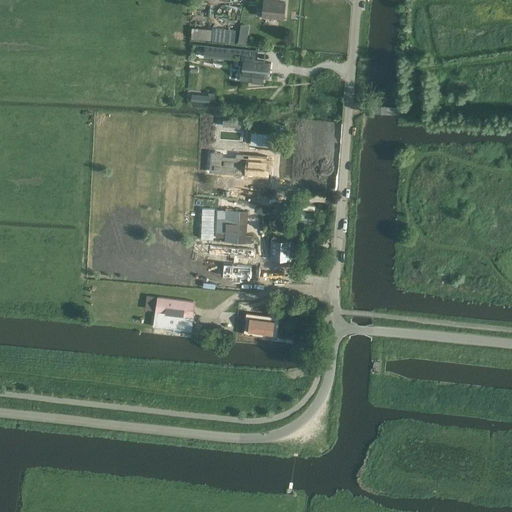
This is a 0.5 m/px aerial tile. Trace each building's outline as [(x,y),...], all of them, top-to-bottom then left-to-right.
[(264,0),(263,17),(284,19),(286,3),(275,2),(272,0),(264,0)] [(211,40),(212,30),(192,28),(192,39),(211,40)] [(194,44),(207,46),(206,57),(214,58),(224,59),(232,60),(232,59),(231,59),(231,56),(232,56),(232,52),(243,53),(240,80),(240,79),(239,80),(249,81),(249,79),(252,79),(251,84),(263,85),(263,84),(263,79),(269,80),(269,79),(268,79),(268,77),(269,71),(268,71),(269,64),(271,64),(271,63),(265,62),(265,63),(259,62),(259,63),(255,63),(256,50),(194,44)] [(246,174),(268,175),(269,160),(247,159),(246,174)] [(271,241),(271,259),(291,260),(291,241),(271,241)] [(212,242),(211,251),(235,253),(234,261),(225,260),(224,272),(233,273),(233,277),(242,278),(242,274),(251,274),(252,262),(237,261),(238,253),(256,254),(257,245),(212,242)] [(191,268),(190,277),(199,278),(200,273),(200,269),(191,268)] [(158,297),(157,302),(154,326),(191,331),(193,321),(191,320),(191,316),(193,317),(194,302),(158,297)] [(242,315),(240,336),(254,338),(254,334),(270,336),(272,318),(242,315)]
